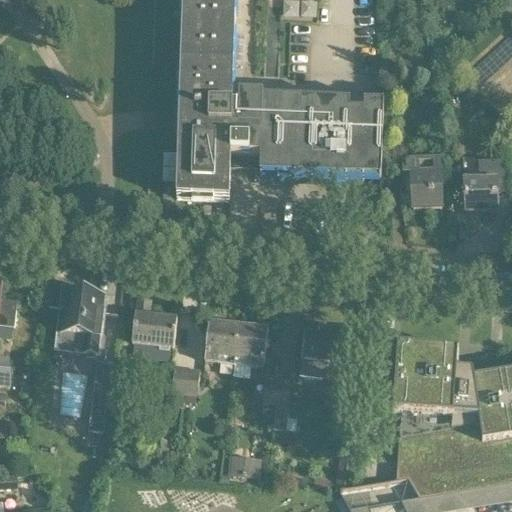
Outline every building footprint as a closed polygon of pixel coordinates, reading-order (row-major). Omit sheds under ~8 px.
[(265,106),(263,106),(263,102),(258,102),(239,101),(238,112),(232,112),(235,0),(182,0),(176,204),(192,204),(192,208),(213,209),(213,205),(229,206),(230,161),(260,162),(260,181),(372,185),(380,185),(383,110),(374,110),(364,109),(363,118),(349,117),(349,109),(265,106)] [(511,19),(511,0),(510,0),(498,14),(508,24),(511,19)] [(287,2),(286,18),(319,19),(320,4),(287,2)] [(433,50),(420,50),(420,59),(433,59),(433,50)] [(441,213),(438,162),(402,164),(403,181),(410,181),(412,215),(441,213)] [(497,216),(495,182),(463,184),(466,218),(497,216)] [(14,331),(14,327),(17,307),(0,304),(0,298),(1,289),(0,289),(0,330),(11,331),(14,331)] [(62,297),(60,314),(58,338),(62,338),(62,341),(82,343),(80,357),(98,359),(104,301),(69,297),(62,297)] [(137,304),(134,324),(132,348),(173,353),(177,323),(149,320),(151,306),(137,304)] [(233,369),(238,330),(208,326),(204,366),(233,369)] [(268,333),(238,330),(233,369),(263,372),(268,333)] [(318,382),(321,382),(323,366),(339,368),(342,336),(318,333),(318,339),(304,337),(299,381),(317,383),(318,382)] [(511,442),(511,376),(474,383),(473,383),(472,378),(457,376),(457,368),(458,356),(397,352),(392,414),(392,418),(401,419),(404,419),(450,422),(453,422),(454,421),(478,423),(478,426),(482,448),(487,447),(511,442)] [(0,370),(11,370),(11,361),(0,360),(0,370)] [(113,369),(96,367),(91,411),(108,413),(111,391),(113,369)] [(0,371),(0,389),(11,389),(11,372),(0,371)] [(184,398),(187,372),(174,371),(170,410),(183,411),(185,398),(184,398)] [(184,398),(185,398),(197,400),(200,374),(187,372),(184,398)] [(275,409),(278,383),(266,382),(263,407),(275,409)] [(278,383),(275,409),(288,410),(291,385),(278,383)] [(88,435),(105,437),(108,413),(91,411),(88,435)] [(150,469),(168,470),(170,444),(152,443),(150,469)] [(229,479),(259,484),(262,466),(231,461),(229,479)] [(229,488),(229,487),(230,481),(228,480),(228,478),(221,478),(220,487),(229,488)] [(17,480),(0,480),(0,494),(18,494),(17,480)] [(91,511),(93,504),(83,503),(82,511),(91,511)]
